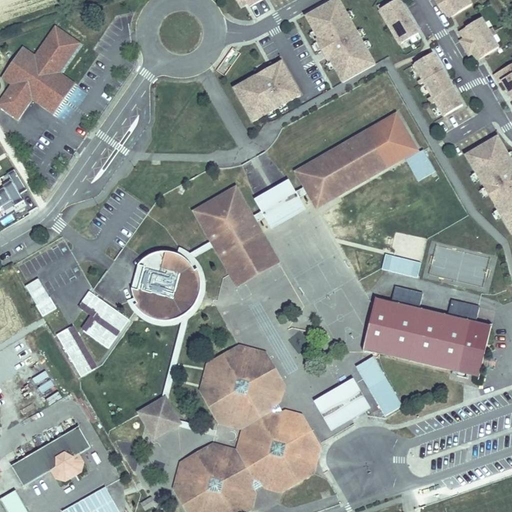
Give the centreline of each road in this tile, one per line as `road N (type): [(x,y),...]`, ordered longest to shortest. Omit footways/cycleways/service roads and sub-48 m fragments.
road 1 (residential): [(156,58),(48,210),(0,244)]
road 2 (residential): [(511,402),(397,444),(394,458),(411,484)]
road 3 (residential): [(496,111),(420,0)]
road 4 (residential): [(214,33),(198,5),(166,2),(146,28),(156,58)]
